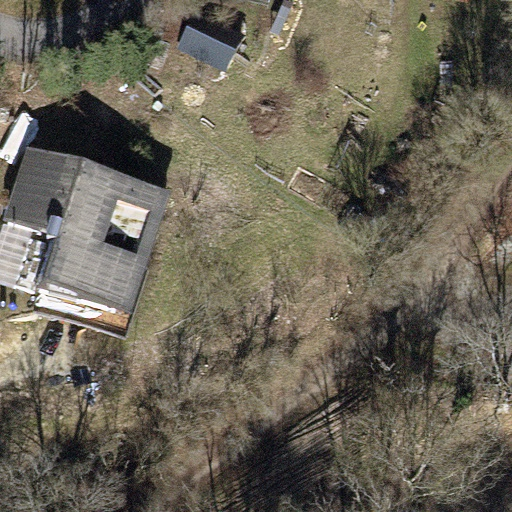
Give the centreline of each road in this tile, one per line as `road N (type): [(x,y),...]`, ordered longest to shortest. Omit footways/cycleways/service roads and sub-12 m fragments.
road 1 (track): [(151,511),(392,310),(511,156)]
road 2 (residential): [(0,52),(32,64),(110,25),(131,0)]
